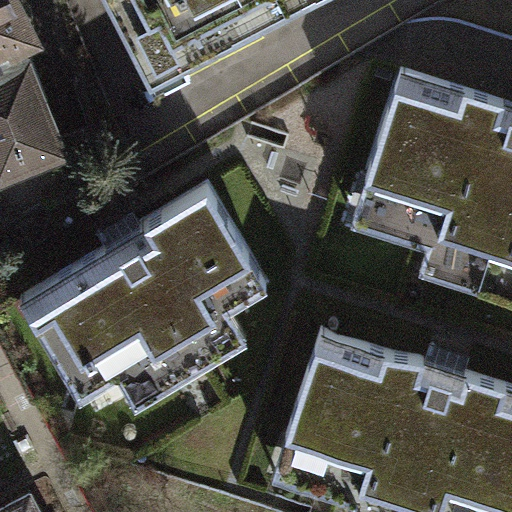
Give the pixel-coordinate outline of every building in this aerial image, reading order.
[(46,49),(24,0),(0,0),(0,178),(66,152),(28,61),(46,49)] [(104,0),(142,78),(152,73),(157,83),(185,69),(178,54),(291,0),(104,0)] [(511,105),(402,71),(353,227),(426,249),(417,276),(511,305),(511,105)] [(268,280),(208,182),(20,296),(85,403),(127,378),(142,402),(254,334),(234,301),(268,280)] [(511,511),(511,386),(322,325),(271,476),(338,499),(333,511),(511,511)] [(40,511),(31,493),(0,509),(0,511),(40,511)]
